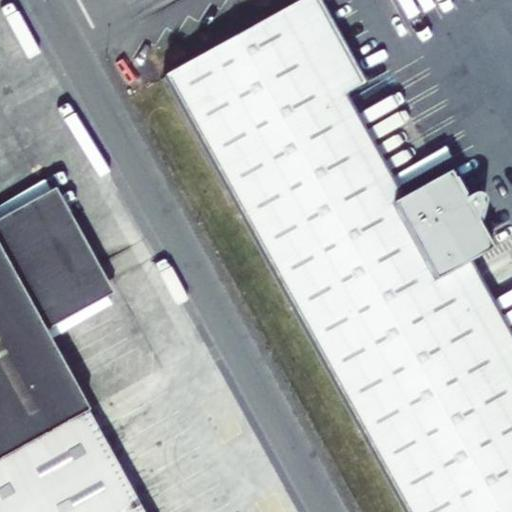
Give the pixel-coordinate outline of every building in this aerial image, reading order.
[(244,221),(360,157),(329,101),(346,92),(363,82),(318,0),(302,0),(164,76),(244,221)] [(360,157),(377,148),(346,92),(329,101),(360,157)] [(387,206),(403,197),(377,148),(360,157),(387,206)] [(404,511),(511,511),(511,373),(457,273),(475,263),(496,252),(481,225),(486,222),(487,197),(482,192),(475,191),(471,194),(469,203),(451,170),(403,197),(387,206),(360,157),(244,221),(404,511)] [(0,220),(0,259),(42,337),(111,299),(52,192),(0,220)] [(0,458),(84,413),(42,337),(0,259),(0,458)] [(457,273),(511,373),(511,332),(475,263),(457,273)] [(137,511),(84,413),(0,458),(0,511),(137,511)]
